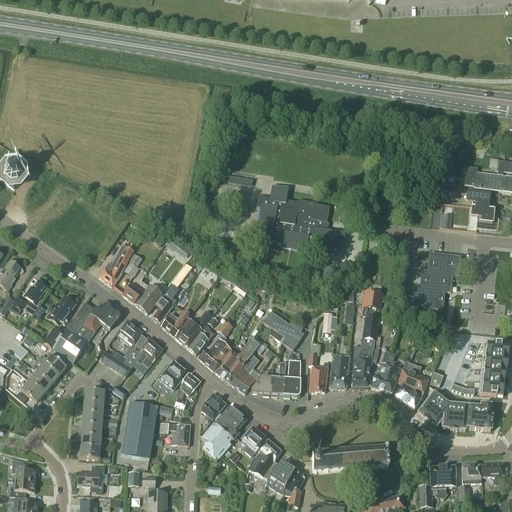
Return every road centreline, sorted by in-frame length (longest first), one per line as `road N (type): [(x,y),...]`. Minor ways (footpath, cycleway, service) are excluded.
road 1 (primary): [(0,29),(511,113)]
road 2 (primary): [(511,98),(0,19)]
road 3 (unclassified): [(211,381),(0,217)]
road 4 (unclassified): [(424,448),(391,415),(361,405),(324,409),(292,430)]
road 5 (residential): [(188,511),(196,410),(211,381)]
